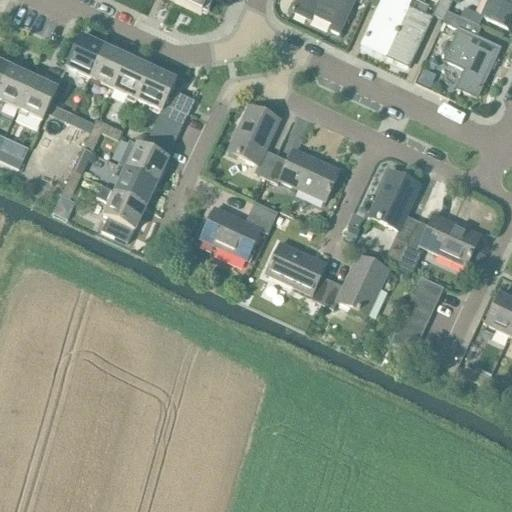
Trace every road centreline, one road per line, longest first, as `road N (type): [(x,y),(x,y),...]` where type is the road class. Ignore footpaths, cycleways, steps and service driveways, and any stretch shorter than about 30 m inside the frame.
road 1 (residential): [(289,52),(502,147)]
road 2 (residential): [(49,0),(177,57),(231,53),(243,30)]
road 3 (residential): [(159,240),(228,89),(249,85),(271,96)]
road 4 (residential): [(442,367),(511,215)]
